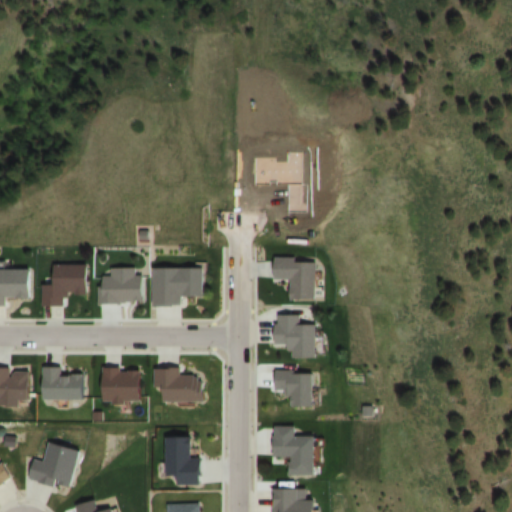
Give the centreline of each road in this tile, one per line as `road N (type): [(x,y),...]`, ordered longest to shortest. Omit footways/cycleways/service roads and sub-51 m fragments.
road 1 (residential): [(236,231),(235,511)]
road 2 (residential): [(0,333),(235,335)]
